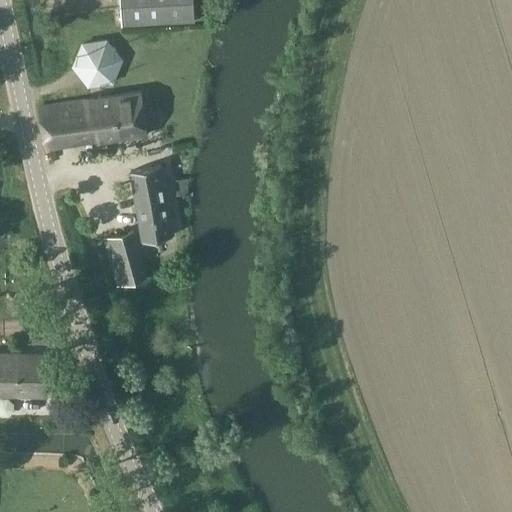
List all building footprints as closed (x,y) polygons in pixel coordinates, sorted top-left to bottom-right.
[(193,0),(121,0),(123,25),(195,20),(193,0)] [(49,145),(145,129),(139,87),(42,104),(49,145)] [(162,165),(130,171),(143,242),(175,236),(162,165)] [(132,231),(104,239),(117,286),(146,277),(132,231)] [(43,353),(0,352),(0,394),(43,395),(43,353)]
